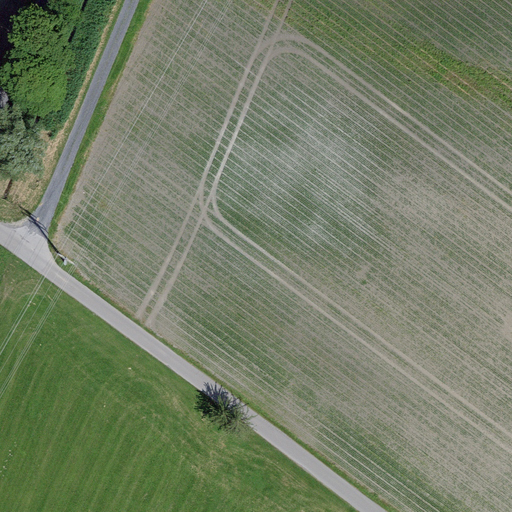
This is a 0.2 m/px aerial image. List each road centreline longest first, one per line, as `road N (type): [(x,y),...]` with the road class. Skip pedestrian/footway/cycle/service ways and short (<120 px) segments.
road 1 (track): [(372,511),(0,233)]
road 2 (track): [(140,0),(32,256)]
